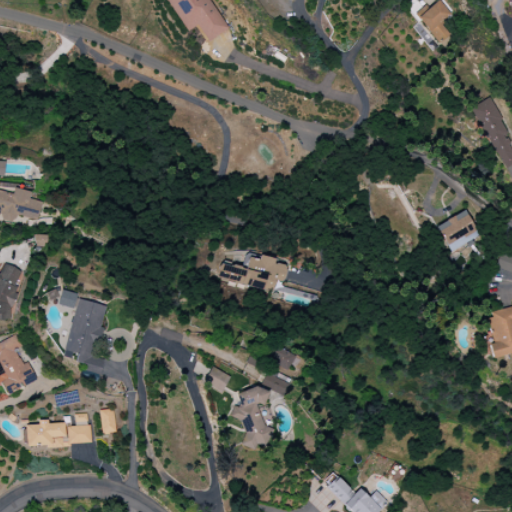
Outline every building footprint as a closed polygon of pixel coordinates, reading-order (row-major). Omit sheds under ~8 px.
[(165,0),(185,32),(195,26),(205,43),(227,30),(208,0),(165,0)] [(417,16),(436,44),(448,36),(440,23),(450,17),(439,1),(417,16)] [(506,179),(511,175),(511,169),(509,164),(511,162),(511,152),(503,135),(506,133),(489,98),(470,107),(506,179)] [(41,202),(28,199),(29,192),(13,188),(14,185),(0,182),(0,220),(13,223),(15,216),(36,221),(41,202)] [(447,252),(477,238),(465,211),(434,225),(447,252)] [(44,235),(33,235),(32,246),(44,247),(44,235)] [(493,268),(511,275),(511,257),(499,252),(493,268)] [(215,282),(271,290),(272,280),(282,282),(285,266),(273,264),(274,258),(258,256),(258,257),(243,255),(241,267),(217,263),(215,282)] [(0,319),(13,320),(14,267),(0,266),(0,319)] [(56,305),(72,309),(76,294),(60,290),(56,305)] [(106,306),(75,299),(62,357),(72,360),(72,362),(85,365),(83,371),(98,375),(101,360),(90,357),(93,342),(97,343),(106,306)] [(511,353),(511,306),(486,312),(493,343),(487,345),(490,358),(511,353)] [(0,342),(0,382),(1,382),(6,394),(35,381),(27,362),(21,365),(15,351),(20,348),(15,336),(0,342)] [(292,374),(299,359),(274,347),(267,362),(292,374)] [(229,378),(210,367),(202,383),(220,393),(229,378)] [(269,382),(266,390),(281,396),(287,381),(265,373),(262,380),(269,382)] [(236,393),(239,405),(231,408),(228,416),(240,421),(244,434),(239,445),(253,450),(254,447),(265,444),(271,429),(262,426),(255,403),(262,406),(268,392),(255,387),(236,393)] [(113,410),(99,410),(100,434),(114,434),(113,410)] [(25,447),(90,445),(89,426),(64,427),(64,423),(46,424),(46,420),(36,420),(36,425),(24,425),(25,447)] [(367,498),(357,489),(353,493),(335,477),(325,489),(349,511),(375,511),(385,502),(373,491),(367,498)]
